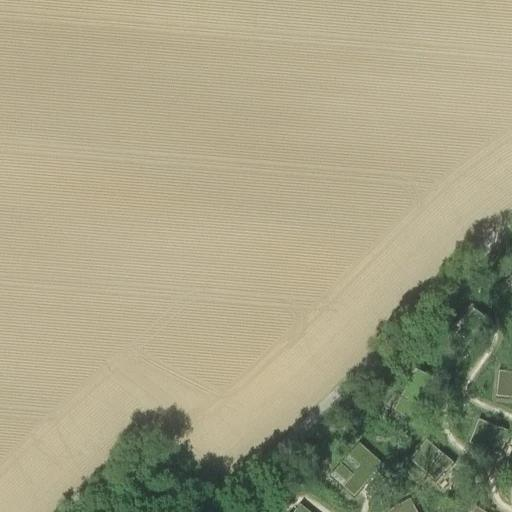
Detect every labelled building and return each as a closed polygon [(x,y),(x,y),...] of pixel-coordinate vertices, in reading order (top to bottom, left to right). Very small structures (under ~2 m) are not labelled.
[(511,276),(503,286),(511,292),(511,276)] [(460,305),(431,336),(453,353),(485,310),(470,299),(462,308),(460,305)] [(399,363),(370,395),(394,412),(426,368),(411,357),(401,366),(399,363)] [(511,363),(498,363),(495,390),(511,391),(511,363)] [(478,411),(468,437),(501,450),(511,423),(478,411)] [(426,433),(408,453),(434,477),(453,456),(426,433)] [(358,434),(328,468),(353,491),(383,457),(358,434)] [(421,511),(410,492),(386,506),(388,511),(421,511)] [(318,511),(298,495),(284,511),(318,511)] [(492,511),(476,502),(470,511),(492,511)]
